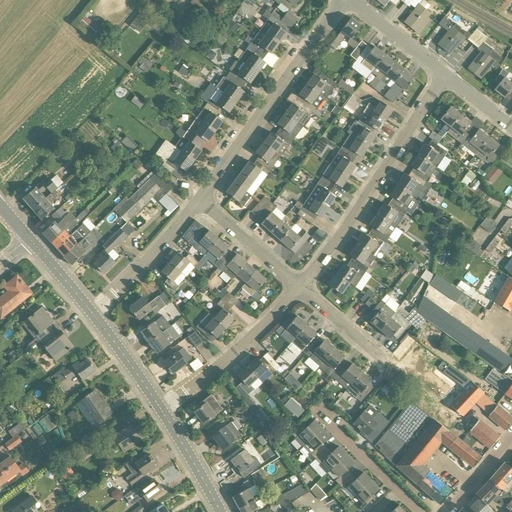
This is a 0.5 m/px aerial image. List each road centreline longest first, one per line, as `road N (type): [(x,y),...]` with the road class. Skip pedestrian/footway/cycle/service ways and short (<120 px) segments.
road 1 (residential): [(301,287),(444,75)]
road 2 (unclassified): [(199,200),(342,0)]
road 3 (unclassified): [(161,410),(301,287)]
road 4 (unclassified): [(92,314),(199,200)]
road 5 (unclassified): [(418,511),(319,413)]
road 6 (unclassified): [(301,287),(199,200)]
road 7 (residential): [(398,370),(301,287)]
road 8 (residential): [(444,75),(347,0)]
